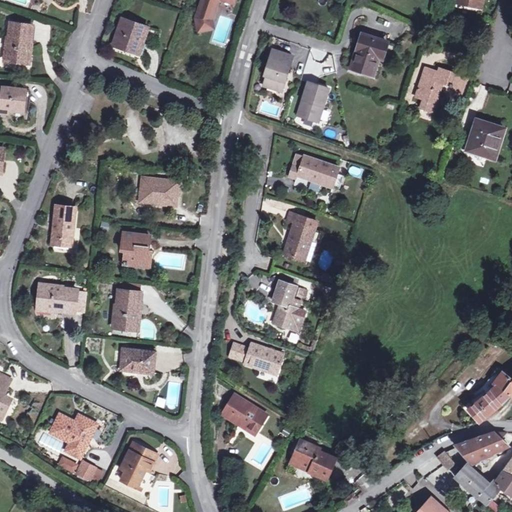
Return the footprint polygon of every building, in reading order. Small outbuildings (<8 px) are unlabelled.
[(212,20),(218,0),(227,0),(235,2),(235,0),(203,0),(198,19),(201,31),(214,28),(212,20)] [(114,45),(136,53),(139,43),(144,44),(150,28),(123,19),(114,45)] [(5,61),(28,64),(29,55),(26,55),(28,43),(32,43),(34,26),(11,23),(9,40),(7,39),(5,61)] [(379,58),(393,62),(399,46),(363,34),(353,68),(374,75),(379,58)] [(29,55),(28,64),(32,64),(35,44),(32,43),(28,43),(26,55),(29,55)] [(139,43),(136,53),(144,56),(147,45),(144,44),(139,43)] [(273,67),(269,76),(266,86),(284,92),(295,56),(274,49),(269,65),(273,67)] [(436,70),(431,69),(432,67),(424,65),(414,94),(421,96),(418,105),(432,109),(442,81),(454,85),(452,89),(461,91),(465,76),(453,72),(453,70),(437,65),(436,70)] [(314,121),(325,87),(310,82),(305,100),(307,101),(302,117),(314,121)] [(8,111),(9,111),(24,113),(27,89),(4,87),(4,89),(0,88),(0,113),(3,114),(4,108),(9,108),(8,111)] [(331,89),(325,87),(314,121),(320,123),(331,89)] [(83,133),(86,124),(76,120),(73,129),(83,133)] [(483,131),(486,122),(479,120),(476,129),(483,131)] [(506,129),(486,122),(483,131),(476,129),(470,150),(496,159),(506,129)] [(345,176),(338,174),(340,168),(298,153),(290,177),(298,180),(299,176),(333,188),(334,187),(340,189),(345,176)] [(360,177),(363,168),(349,164),(346,173),(360,177)] [(144,177),(141,202),(177,206),(180,181),(144,177)] [(57,206),(53,244),(73,245),(76,208),(57,206)] [(306,261),(316,229),(318,222),(290,213),(288,220),(296,222),(285,255),(306,261)] [(322,231),(316,229),(306,261),(312,263),(322,231)] [(129,266),(129,265),(151,268),(153,250),(149,250),(149,244),(151,244),(151,236),(124,233),(122,251),(126,252),(125,266),(129,266)] [(274,323),(299,332),(306,312),(298,309),(301,301),(293,298),(295,293),(297,287),(280,281),(274,301),(281,304),(274,323)] [(141,285),(121,283),(120,290),(140,293),(141,285)] [(59,306),(58,312),(76,313),(79,290),(62,288),(62,286),(41,284),(38,307),(47,308),(47,305),(59,306)] [(114,328),(137,331),(138,321),(135,321),(136,310),(141,310),(142,293),(140,293),(120,290),(119,290),(117,307),(116,307),(114,328)] [(58,314),(58,312),(59,306),(47,305),(47,308),(38,307),(38,312),(58,314)] [(138,321),(137,331),(141,331),(143,310),(141,310),(136,310),(135,321),(138,321)] [(294,343),(297,334),(289,330),(285,339),(294,343)] [(285,354),(252,343),(251,348),(235,343),(231,357),(247,362),(246,364),(278,375),(285,354)] [(124,349),(122,370),(154,373),(157,352),(124,349)] [(506,391),(511,382),(511,377),(503,371),(495,383),(497,384),(469,409),(480,423),(500,406),(502,404),(510,394),(506,391)] [(0,417),(3,419),(12,401),(4,397),(12,379),(0,373),(0,417)] [(241,423),(257,432),(268,416),(235,395),(224,414),(240,424),(241,423)] [(68,452),(80,458),(82,459),(98,425),(79,415),(76,423),(60,416),(52,433),(71,442),(67,451),(68,452)] [(256,434),(257,432),(241,423),(240,424),(256,434)] [(502,438),(496,432),(456,445),(458,448),(447,453),(445,451),(439,457),(448,469),(455,463),(456,465),(467,458),(473,465),(510,445),(502,438)] [(511,432),(507,432),(496,432),(502,438),(510,445),(511,441),(511,432)] [(311,468),(310,471),(328,480),(338,458),(320,450),(321,448),(302,439),(293,460),(311,468)] [(134,444),(130,452),(137,455),(141,447),(134,444)] [(126,470),(122,480),(139,489),(149,468),(151,469),(157,455),(141,447),(137,455),(130,452),(122,469),(126,470)] [(76,466),(80,458),(68,452),(64,461),(76,466)] [(291,463),(310,471),(311,468),(293,460),(291,463)] [(94,477),(98,468),(85,462),(78,474),(92,481),(94,477)] [(479,497),(490,484),(468,463),(456,477),(479,497)] [(104,472),(98,468),(94,477),(100,480),(104,472)] [(117,478),(122,480),(126,470),(122,469),(117,478)] [(511,476),(505,471),(497,485),(506,493),(508,490),(511,492),(511,476)] [(495,488),(490,484),(479,497),(488,505),(500,492),(495,488)] [(348,503),(350,505),(358,499),(357,497),(354,494),(346,500),(348,503)] [(429,506),(434,499),(433,497),(425,506),(429,506)] [(429,506),(425,506),(421,511),(449,511),(434,499),(429,506)]
